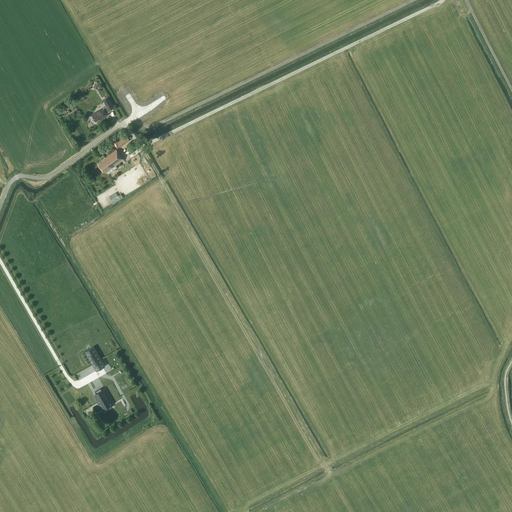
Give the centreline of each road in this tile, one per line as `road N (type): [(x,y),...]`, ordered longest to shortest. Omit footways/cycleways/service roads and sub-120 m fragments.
road 1 (unclassified): [(0,207),(13,179),(51,175),(124,123),(139,147),(442,0)]
road 2 (track): [(413,0),(162,122),(124,123)]
